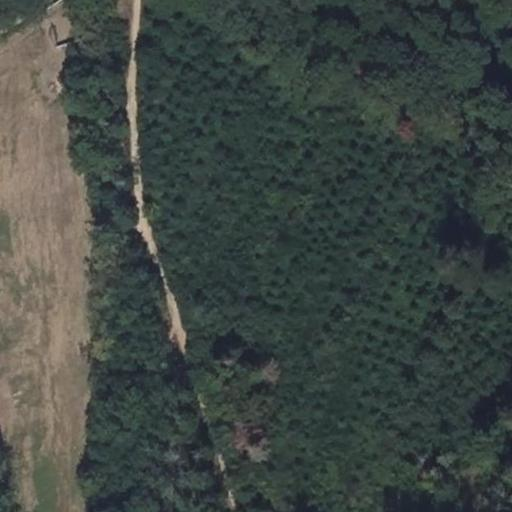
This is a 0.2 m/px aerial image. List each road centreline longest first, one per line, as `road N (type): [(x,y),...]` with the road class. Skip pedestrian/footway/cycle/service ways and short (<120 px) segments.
road 1 (track): [(135,0),(139,210),(238,511)]
road 2 (track): [(121,511),(120,341),(139,210)]
